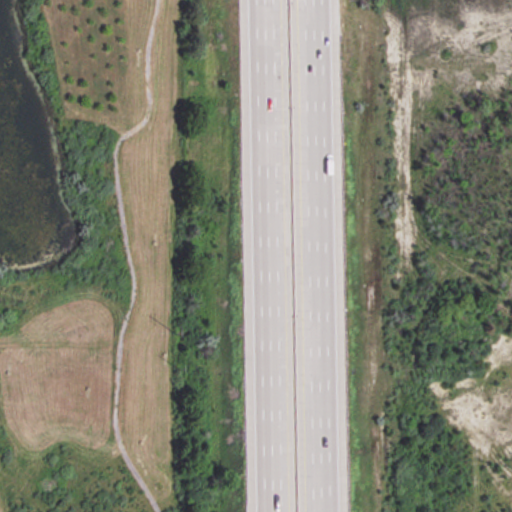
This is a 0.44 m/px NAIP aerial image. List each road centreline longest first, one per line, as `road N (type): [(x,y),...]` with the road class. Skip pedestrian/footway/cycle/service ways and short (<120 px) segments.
road 1 (motorway): [(260,0),(270,511)]
road 2 (motorway): [(323,511),(317,0)]
